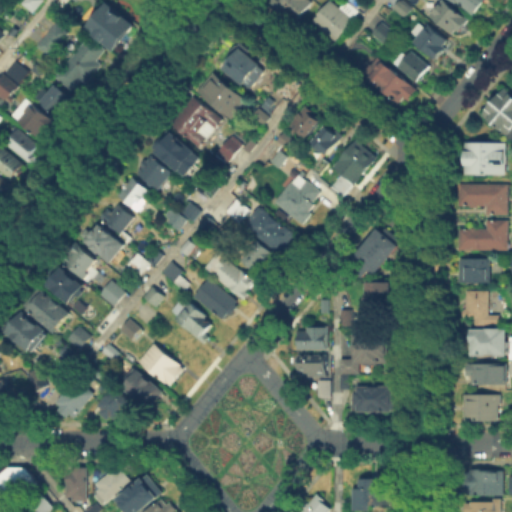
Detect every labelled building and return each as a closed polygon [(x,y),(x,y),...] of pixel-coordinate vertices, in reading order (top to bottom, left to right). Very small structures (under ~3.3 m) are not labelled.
[(39,0),(29,10),(19,1),(19,0),(39,0)] [(106,0),(134,23),(114,49),(85,26),(106,0)] [(309,0),(313,3),(297,22),(271,0),(309,0)] [(357,0),(362,4),(351,18),(360,25),(343,46),(314,21),(331,1),(339,8),(345,0),(357,0)] [(445,0),(472,21),(460,36),(433,15),(445,0)] [(487,0),(476,15),(456,0),(487,0)] [(404,1),(414,9),(407,18),(396,10),(404,1)] [(53,21),(34,45),(47,55),(66,32),(53,21)] [(424,22),(450,43),(438,58),(412,37),(424,22)] [(375,34),(384,23),(397,33),(387,45),(375,34)] [(88,34),(54,75),(71,88),(80,78),(85,82),(101,63),(96,58),(105,47),(88,34)] [(245,48),(270,68),(254,88),(228,68),(245,48)] [(432,68),(420,83),(397,64),(409,49),(432,68)] [(379,58),(419,91),(410,101),(398,102),(366,75),(379,58)] [(21,62),(33,73),(24,83),(12,72),(21,62)] [(0,82),(6,75),(21,87),(11,100),(0,91),(0,82)] [(215,75),(251,102),(241,115),(236,111),(232,116),(202,93),(215,75)] [(55,83),(70,95),(57,111),(42,99),(55,83)] [(511,95),(511,136),(484,115),(504,89),(511,95)] [(192,94),(221,118),(198,145),(169,122),(192,94)] [(15,116),(29,99),(56,122),(42,139),(15,116)] [(307,108),(322,122),(309,137),(294,123),(307,108)] [(261,109),(271,117),(265,125),(255,117),(261,109)] [(313,145),(328,128),(342,140),(327,156),(313,145)] [(9,142),(21,129),(42,148),(31,161),(9,142)] [(170,131),(203,159),(189,176),(156,147),(170,131)] [(280,139),(286,132),(293,137),(287,145),(280,139)] [(232,133),(216,152),(226,160),(243,142),(232,133)] [(333,164),(355,183),(377,154),(356,137),(333,164)] [(466,174),(466,141),(507,141),(507,174),(466,174)] [(0,152),(5,147),(27,166),(16,179),(0,165),(0,152)] [(283,153),(289,157),(282,166),(276,161),(283,153)] [(153,156),(175,173),(161,190),(140,173),(153,156)] [(314,167),(322,157),(330,164),(322,173),(314,167)] [(313,211),(317,214),(307,227),(277,202),(304,170),(324,186),(315,197),(321,202),(313,211)] [(0,175),(13,185),(2,200),(0,198),(0,175)] [(136,178),(152,193),(138,208),(122,193),(136,178)] [(459,181),(459,203),(486,203),(486,213),(507,213),(506,182),(459,181)] [(254,209),(242,225),(228,214),(241,198),(254,209)] [(176,207),(182,211),(191,199),(201,207),(192,218),(189,214),(179,227),(168,218),(176,207)] [(103,218),(109,209),(115,213),(121,205),(136,217),(123,234),(103,218)] [(249,224),(264,206),(298,235),(283,253),(249,224)] [(204,230),(200,226),(210,215),(214,220),(204,230)] [(458,226),(458,248),(507,248),(507,217),(486,217),(486,226),(458,226)] [(124,243),(110,261),(98,251),(96,253),(82,242),(98,222),(124,243)] [(381,228),(403,248),(379,273),(358,253),(381,228)] [(199,246),(190,257),(182,250),(191,240),(199,246)] [(264,277),(244,260),(259,241),(280,258),(264,277)] [(80,245),(101,262),(87,279),(66,262),(80,245)] [(158,246),(164,252),(157,259),(151,253),(158,246)] [(209,270),(221,255),(256,284),(244,299),(209,270)] [(467,281),(467,259),(490,259),(490,282),(467,281)] [(174,263),(189,275),(185,279),(188,281),(183,287),(166,273),(174,263)] [(60,265),(83,283),(70,299),(47,281),(60,265)] [(198,296),(212,280),(241,304),(227,320),(198,296)] [(114,281),(128,294),(118,306),(103,293),(114,281)] [(367,305),(367,281),(392,281),(392,306),(367,305)] [(43,287),(70,310),(54,329),(27,306),(43,287)] [(156,287),(167,297),(159,307),(147,296),(156,287)] [(490,294),(490,315),(500,315),(500,325),(469,325),(469,294),(490,294)] [(187,299),(216,324),(206,334),(211,338),(207,342),(174,314),(187,299)] [(332,301),(331,313),(323,313),(323,301),(332,301)] [(106,303),(115,311),(104,324),(95,316),(106,303)] [(342,329),(342,311),(354,311),(354,329),(342,329)] [(25,312),(52,334),(36,353),(9,331),(25,312)] [(133,320),(144,331),(134,341),(124,330),(133,320)] [(71,339),(82,326),(94,337),(82,350),(71,339)] [(331,329),(331,350),(301,350),(301,329),(331,329)] [(474,352),(474,331),(507,331),(507,352),(474,352)] [(362,373),(351,373),(344,373),(344,362),(357,362),(357,337),(395,337),(395,362),(362,362),(362,373)] [(65,342),(58,351),(70,361),(77,353),(65,342)] [(127,356),(121,363),(108,352),(114,344),(127,356)] [(157,344),(187,368),(173,386),(143,362),(157,344)] [(302,356),(328,356),(328,375),(302,375),(302,356)] [(474,385),(474,364),(509,364),(509,385),(474,385)] [(27,371),(35,389),(48,384),(45,375),(35,367),(27,371)] [(138,368),(165,390),(152,406),(125,384),(138,368)] [(3,376),(0,377),(0,412),(17,405),(3,376)] [(79,380),(99,397),(79,421),(59,404),(79,380)] [(323,397),(323,383),(333,383),(333,397),(323,397)] [(115,388),(138,409),(122,426),(99,405),(115,388)] [(356,411),(356,388),(398,388),(398,411),(356,411)] [(466,421),(466,396),(500,397),(500,421),(466,421)] [(0,473),(9,465),(28,489),(19,497),(0,473)] [(9,465),(26,466),(38,481),(28,489),(9,465)] [(104,489),(100,484),(119,469),(123,474),(127,471),(136,483),(107,505),(98,493),(104,489)] [(469,491),(470,470),(505,470),(504,492),(469,491)] [(67,472),(90,472),(90,502),(73,502),(67,494),(67,472)] [(0,473),(19,497),(3,510),(0,506),(0,473)] [(152,475),(167,494),(143,511),(131,511),(121,500),(152,475)] [(390,506),(356,506),(356,488),(362,488),(362,479),(390,479),(390,506)] [(300,511),(319,493),(334,509),(331,511),(300,511)] [(152,511),(168,499),(178,511),(152,511)] [(501,511),(469,511),(469,500),(502,501),(501,511)]
